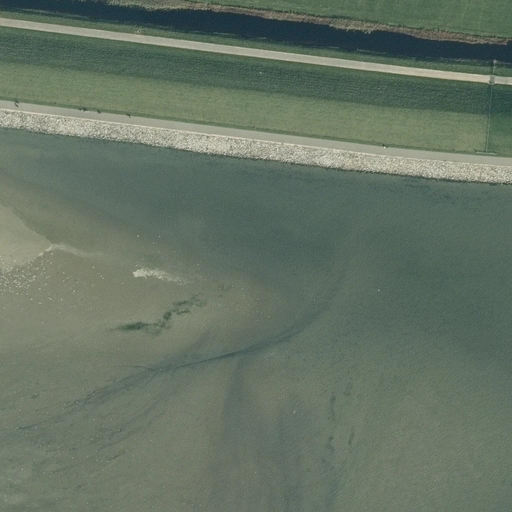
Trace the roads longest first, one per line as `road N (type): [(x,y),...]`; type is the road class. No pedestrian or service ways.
road 1 (unclassified): [(511,85),(0,25)]
road 2 (unclassified): [(0,114),(511,170)]
